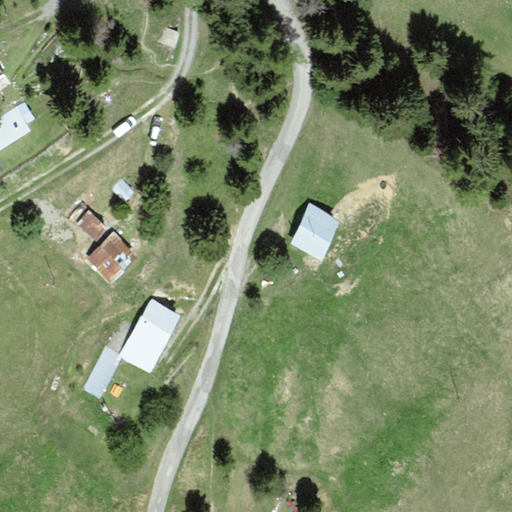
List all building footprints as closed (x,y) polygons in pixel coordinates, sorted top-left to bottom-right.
[(39,105),(25,115),(20,108),(16,111),(0,122),(0,166),(47,132),(43,126),(50,120),(39,105)] [(80,220),(97,233),(107,220),(90,207),(80,220)] [(357,224),(321,208),(304,247),(340,262),(357,224)] [(155,262),(127,235),(102,261),(130,288),(155,262)] [(193,319),(159,302),(130,363),(163,379),(193,319)] [(88,387),(105,392),(119,349),(103,344),(88,387)]
